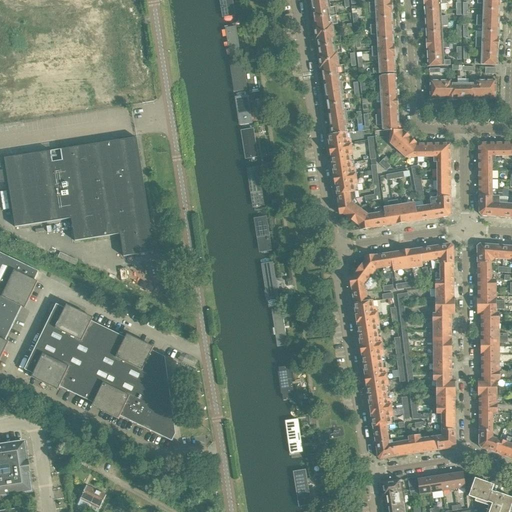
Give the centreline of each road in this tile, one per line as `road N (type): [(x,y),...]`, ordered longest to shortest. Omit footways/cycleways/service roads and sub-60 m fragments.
road 1 (unclassified): [(232,511),(153,0)]
road 2 (residential): [(336,248),(295,0)]
road 3 (residential): [(370,474),(336,248)]
road 4 (residential): [(466,228),(467,456)]
road 5 (residential): [(407,0),(415,119),(431,131),(464,132)]
road 6 (residential): [(336,248),(466,228)]
